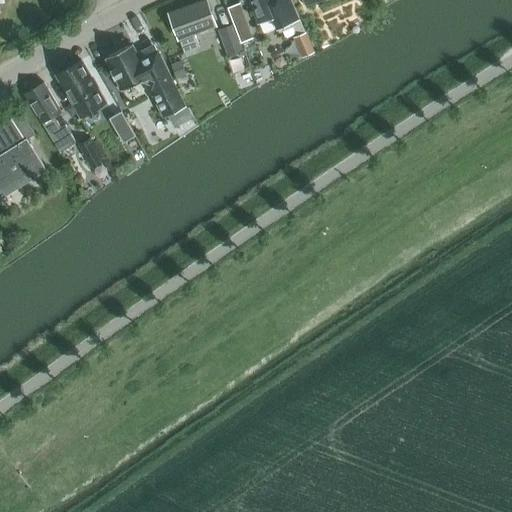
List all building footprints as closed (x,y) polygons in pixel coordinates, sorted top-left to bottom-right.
[(205,0),(170,13),(181,41),(186,53),(201,48),(196,35),(218,28),(207,0),(205,0)] [(278,29),(294,22),(301,19),(293,0),(249,0),(259,23),(272,18),(278,29)] [(245,16),(234,20),(242,42),(253,38),(245,16)] [(301,19),(294,22),(299,35),(295,38),(303,58),(315,53),(306,32),(301,19)] [(229,57),(244,51),(235,24),(219,30),(229,57)] [(185,107),(158,50),(137,60),(130,45),(106,57),(122,90),(139,81),(153,86),(156,92),(161,90),(167,102),(162,104),(167,115),(185,107)] [(108,103),(84,62),(60,76),(84,117),(108,103)] [(185,80),(179,63),(169,66),(175,84),(185,80)] [(194,64),(183,69),(190,83),(200,77),(194,64)] [(212,90),(225,92),(227,80),(215,77),(212,90)] [(63,128),(55,116),(63,112),(46,83),(26,94),(43,124),(61,153),(74,145),(63,127),(63,128)] [(119,115),(108,122),(122,146),(134,140),(135,139),(120,115),(119,115)] [(0,161),(0,200),(48,170),(28,138),(25,140),(11,119),(0,125),(0,156),(3,160),(0,161)] [(83,146),(94,167),(106,161),(94,140),(83,146)]
